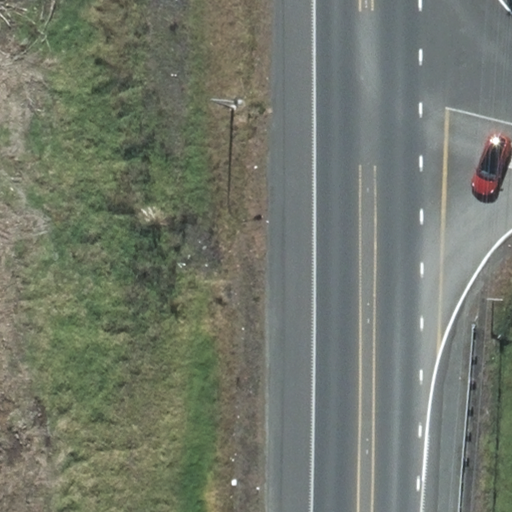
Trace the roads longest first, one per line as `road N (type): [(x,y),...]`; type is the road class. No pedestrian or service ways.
road 1 (primary): [(365,118),(367,511)]
road 2 (residential): [(365,118),(511,129)]
